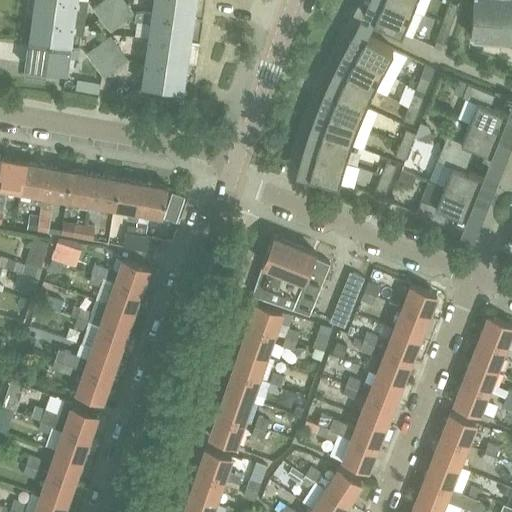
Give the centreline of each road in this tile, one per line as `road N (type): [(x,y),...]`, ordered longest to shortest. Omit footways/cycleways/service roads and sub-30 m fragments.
road 1 (residential): [(107,511),(230,179)]
road 2 (residential): [(478,277),(230,179)]
road 3 (residential): [(381,511),(478,277)]
road 4 (residential): [(239,154),(0,112)]
road 5 (residential): [(239,154),(285,20)]
